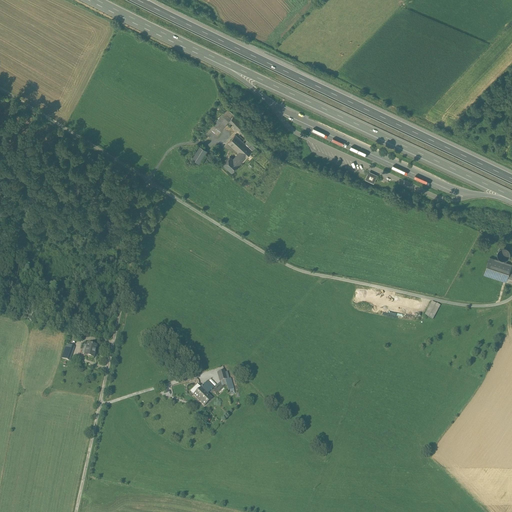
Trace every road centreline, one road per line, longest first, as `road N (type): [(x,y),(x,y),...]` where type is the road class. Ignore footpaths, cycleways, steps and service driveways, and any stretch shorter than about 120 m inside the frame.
road 1 (motorway): [(511,178),(141,0)]
road 2 (residential): [(505,302),(449,302),(298,269),(150,182)]
road 3 (motorway): [(204,53),(511,196)]
road 4 (residential): [(75,511),(150,182)]
road 5 (residential): [(150,182),(0,87)]
